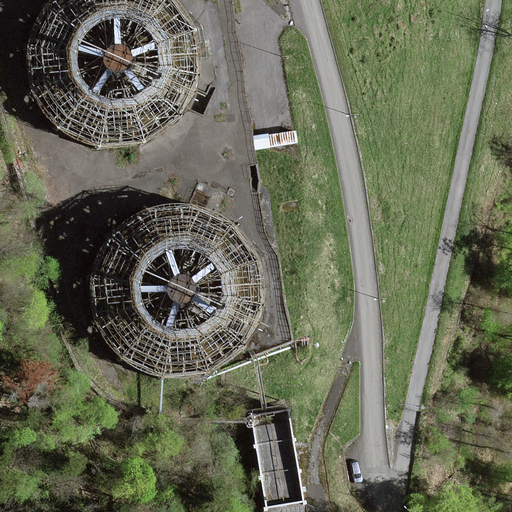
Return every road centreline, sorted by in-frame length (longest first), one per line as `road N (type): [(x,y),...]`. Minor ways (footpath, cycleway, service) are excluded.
road 1 (residential): [(391,511),(494,0)]
road 2 (unclassified): [(391,511),(377,457),(348,153),(308,0)]
